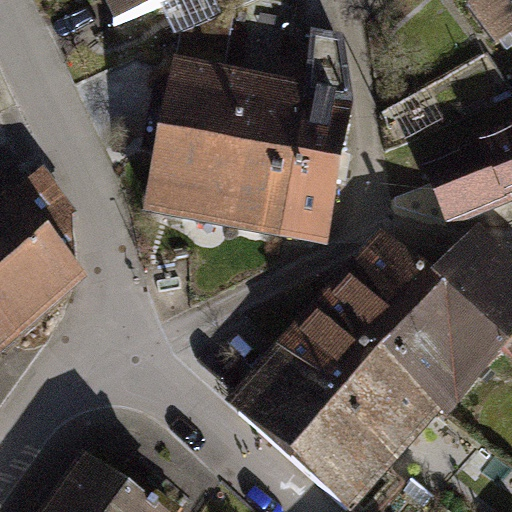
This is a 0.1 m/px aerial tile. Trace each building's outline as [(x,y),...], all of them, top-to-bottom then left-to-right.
[(111,0),(124,25),(176,0),(111,0)] [(511,12),(500,0),(485,0),(465,19),(500,56),(511,44),(511,12)] [(186,36),(183,53),(232,62),(241,13),(186,36)] [(310,88),(308,100),(280,250),(326,260),(356,110),(352,49),(312,46),(310,88)] [(186,77),(167,87),(154,152),(160,153),(146,225),(280,250),(308,100),(186,77)] [(465,154),(468,160),(430,176),(451,225),(511,199),(511,142),(494,150),(491,143),(465,154)] [(0,213),(0,315),(29,349),(91,293),(82,217),(43,174),(0,213)] [(432,285),(386,248),(292,357),(348,405),(384,367),(375,359),(432,285)] [(384,367),(440,411),(445,415),(504,350),(511,356),(511,295),(471,258),(440,292),(432,285),(375,359),(384,367)] [(0,374),(29,349),(0,315),(0,374)] [(348,405),(292,357),(242,415),(350,509),(440,411),(384,367),(348,405)] [(148,511),(89,472),(62,511),(148,511)]
